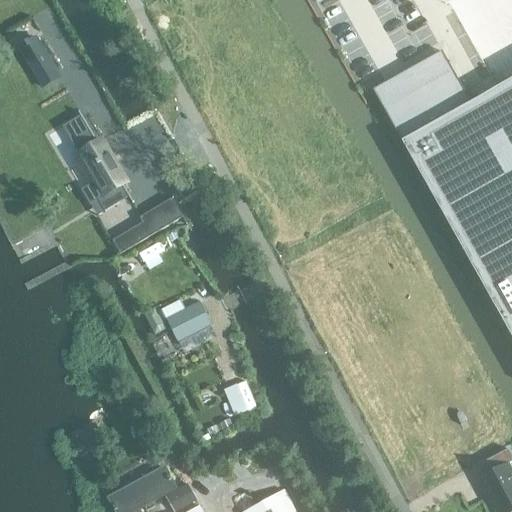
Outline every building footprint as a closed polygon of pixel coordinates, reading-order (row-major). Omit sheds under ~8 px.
[(26,45),(19,49),(42,88),(59,78),(36,39),(29,43),(28,41),(25,43),(26,45)] [(429,59),(373,91),(511,338),(511,81),(497,89),(478,100),(471,104),(447,61),(448,61),(447,60),(446,60),(442,52),(430,59),(429,58),(428,59),(429,59)] [(80,116),(62,127),(95,182),(81,191),(90,206),(90,205),(98,201),(105,212),(129,198),(132,203),(133,203),(123,185),(127,183),(101,141),(98,143),(79,112),(78,113),(80,116)] [(175,230),(165,236),(169,244),(179,239),(175,230)] [(155,247),(143,251),(148,266),(160,262),(155,247)] [(199,303),(166,320),(173,332),(206,315),(199,303)] [(206,315),(173,332),(179,344),(211,327),(212,326),(206,315)] [(229,419),(220,424),(223,430),(232,426),(229,419)] [(216,426),(206,431),(209,437),(219,433),(216,426)] [(482,476),(502,511),(511,511),(511,460),(511,446),(490,458),(496,468),(482,476)] [(105,499),(112,511),(115,511),(169,482),(161,468),(105,499)] [(294,511),(283,492),(246,511),(294,511)]
